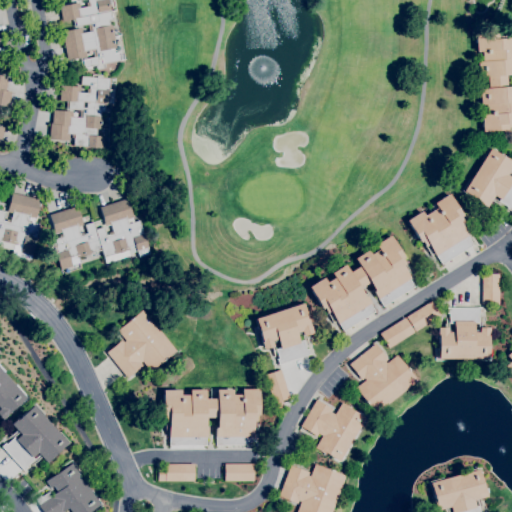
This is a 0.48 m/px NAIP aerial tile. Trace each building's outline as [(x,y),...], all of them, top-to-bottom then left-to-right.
[(97,68),(96,65),(84,67),(82,59),(94,57),(92,49),(85,50),(86,56),(67,60),(61,31),(81,27),(82,33),(89,31),(87,24),(76,26),(74,19),(62,21),(59,6),(78,2),(79,8),(86,6),(86,2),(88,2),(87,0),(107,0),(111,19),(108,20),(109,25),(111,24),(116,47),(113,48),(114,52),(118,52),(119,60),(105,63),(106,66),(97,68)] [(511,128),(481,131),(478,88),(487,88),(486,76),(477,76),(474,34),(500,32),(500,34),(505,34),(506,37),(511,36),(511,74),(505,75),(506,86),(511,86),(511,128)] [(1,141),(0,140),(0,75),(8,77),(5,90),(11,92),(8,106),(0,104),(0,126),(4,127),(1,141)] [(104,148),(73,146),(73,137),(71,137),(71,133),(69,133),(68,140),(49,138),(50,124),(51,124),(52,109),(72,111),(71,117),(79,117),(79,109),(68,109),(68,101),(59,100),(60,85),(79,86),(79,92),(87,93),(87,88),(89,88),(89,85),(80,84),(81,76),(109,78),(109,89),(114,89),(113,103),(108,103),(108,104),(105,104),(104,112),(100,111),(100,116),(102,116),(101,129),(96,128),(96,135),(104,136),(104,148)] [(511,206),(510,210),(506,208),(507,206),(498,201),(499,199),(493,195),(486,207),(476,201),(476,200),(462,191),(489,148),(511,162),(511,164),(506,174),(511,178),(511,206)] [(30,259),(12,254),(13,249),(0,246),(0,210),(5,212),(3,220),(6,221),(6,219),(11,220),(13,213),(7,211),(12,192),(40,199),(35,218),(33,223),(39,224),(36,238),(32,255),(31,255),(30,259)] [(441,264),(428,244),(425,246),(421,241),(419,242),(406,220),(421,211),(423,215),(436,207),(433,203),(448,194),(462,215),(460,217),(463,222),(460,224),(467,235),(466,235),(472,244),(441,264)] [(60,270),(55,252),(53,253),(50,244),(52,243),(51,239),(59,237),(58,235),(62,234),(61,232),(55,233),(49,214),(77,206),(83,224),(77,226),(79,233),(83,232),(84,234),(87,233),(84,225),(92,222),(95,229),(103,227),(105,235),(109,234),(108,232),(112,231),(110,224),(105,226),(99,207),(127,198),(132,217),(133,222),(138,220),(143,234),(144,234),(148,246),(147,246),(149,254),(138,257),(135,245),(128,247),(129,249),(127,250),(129,255),(105,263),(101,249),(90,253),(77,257),(79,262),(72,265),(72,266),(60,270)] [(343,330),(330,310),(326,313),(323,307),(321,309),(307,286),(322,277),(325,282),(333,277),(330,273),(344,264),(348,272),(358,266),(353,258),(367,249),(370,254),(377,249),(374,244),(389,235),(403,257),(401,258),(405,264),(402,266),(409,278),(413,286),(382,306),(373,290),(368,282),(358,288),(363,296),(365,295),(370,303),(369,303),(374,311),(343,330)] [(498,303),(481,303),(481,274),(498,273),(498,303)] [(414,331),(405,317),(430,300),(440,315),(414,331)] [(278,364),(276,359),(278,358),(275,349),(279,347),(276,339),(271,341),(272,346),(262,349),(260,342),(261,341),(254,319),(302,303),(311,333),(302,336),(301,331),(295,332),(298,341),(302,340),(305,349),(307,349),(309,354),(278,364)] [(488,358),(438,359),(437,334),(436,327),(447,327),(447,332),(453,332),(453,323),(448,323),(448,313),(447,313),(447,308),(479,307),(479,313),(477,313),(478,323),(473,323),(473,332),(478,332),(478,327),(489,327),(489,334),(488,334),(488,358)] [(126,378),(105,352),(120,339),(123,342),(125,340),(116,330),(129,319),(128,319),(131,317),(132,317),(141,309),(175,350),(165,358),(166,359),(163,361),(163,360),(150,371),(141,361),(140,362),(142,365),(126,378)] [(388,348),(378,333),(382,331),(404,317),(413,332),(388,348)] [(375,413),(367,403),(366,404),(364,401),(365,401),(354,388),(364,379),(363,377),(361,379),(348,364),(374,343),(386,359),(384,361),(385,363),(396,354),(406,367),(407,367),(409,370),(408,370),(416,380),(375,413)] [(511,350),(499,363),(511,376),(511,350)] [(0,369),(25,397),(7,415),(2,419),(0,416),(0,369)] [(275,410),(263,375),(279,369),(289,397),(281,400),(283,407),(275,410)] [(252,445),(215,445),(215,427),(216,427),(216,417),(204,417),(204,427),(206,427),(206,437),(205,437),(205,445),(168,445),(168,421),(164,421),(164,415),(162,415),(162,389),(179,389),(179,395),(189,395),(189,389),(204,389),(204,398),(216,398),(216,389),(232,389),(232,394),(241,394),(241,389),(259,389),(258,414),(256,414),(256,421),(253,421),(253,436),(252,436),(252,445)] [(339,461),(325,452),(324,454),(314,447),(321,435),(317,433),(315,436),(299,426),(315,399),(331,409),(330,412),(334,414),(341,402),(350,407),(350,408),(357,413),(358,411),(365,415),(363,417),(365,418),(339,461)] [(23,470),(1,446),(4,443),(6,444),(14,437),(15,439),(20,434),(11,424),(19,416),(19,417),(32,405),(66,443),(54,454),(55,455),(46,463),(36,452),(31,457),(33,459),(25,466),(26,467),(23,470)] [(42,511),(37,505),(38,504),(34,498),(40,494),(41,496),(48,491),(51,495),(54,493),(50,487),(49,488),(44,481),(59,470),(57,467),(62,464),(65,467),(70,463),(99,504),(87,511),(71,511),(68,508),(62,511),(42,511)] [(253,481),(251,481),(224,481),(223,464),(253,463),(253,481)] [(193,481),(156,481),(156,472),(164,472),(164,464),(167,464),(193,464),(193,481)] [(330,511),(295,511),(300,501),(297,500),(296,503),(277,496),(289,465),(308,472),(307,475),(309,476),(314,464),(329,470),(329,469),(333,470),(332,471),(345,475),(330,511)] [(450,511),(449,506),(435,510),(432,499),(433,498),(429,482),(477,469),(480,477),(481,477),(486,496),(473,500),(474,506),(477,506),(478,511),(450,511)]
